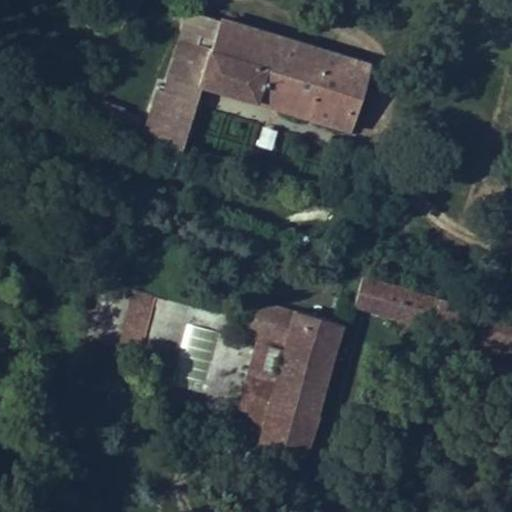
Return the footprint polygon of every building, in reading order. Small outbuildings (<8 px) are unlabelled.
[(134,17),(138,0),(99,0),(98,7),(134,17)] [(370,52),(205,7),(187,76),(197,79),(351,121),(370,52)] [(153,67),(142,110),(162,114),(172,72),(153,67)] [(172,72),(162,114),(142,110),(135,138),(178,153),(184,129),(170,125),(182,74),(172,72)] [(170,125),(184,129),(197,79),(187,76),(182,74),(170,125)] [(116,122),(123,104),(95,94),(88,112),(116,122)] [(489,216),(509,218),(511,203),(511,140),(510,140),(489,216)] [(417,313),(433,317),(439,298),(363,277),(355,306),(414,323),(417,313)] [(129,287),(119,334),(143,339),(153,292),(129,287)] [(239,323),(255,327),(254,333),(236,399),(246,401),(260,405),(252,435),(299,447),(310,407),(308,407),(334,317),(248,292),(239,323)] [(433,317),(452,323),(458,304),(439,298),(433,317)] [(486,311),(458,304),(452,323),(480,330),(486,311)] [(181,322),(172,385),(207,389),(215,326),(181,322)] [(254,333),(255,327),(239,323),(238,329),(254,333)] [(252,435),(260,405),(246,401),(238,431),(252,435)] [(299,447),(252,435),(246,460),(292,473),(299,447)]
